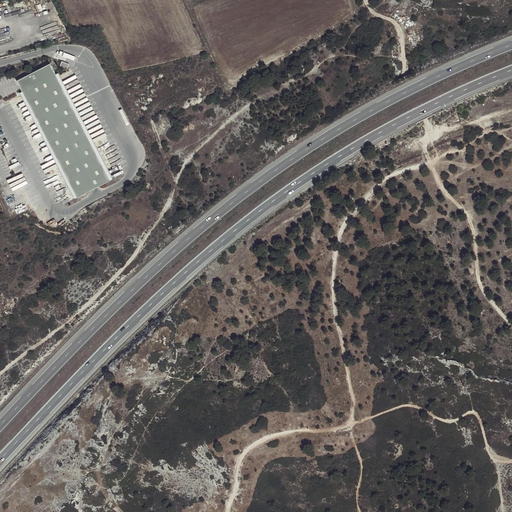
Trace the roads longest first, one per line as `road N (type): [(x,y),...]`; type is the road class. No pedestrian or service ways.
road 1 (motorway): [(0,458),(187,270),(303,177),(511,70)]
road 2 (motorway): [(511,45),(402,92),(230,203),(0,424)]
road 3 (track): [(226,511),(240,458),(254,443),(348,424),(354,403),(331,287),(337,247),(362,193),(428,161)]
road 4 (track): [(348,424),(414,403),(455,419),(477,413),(492,455),(511,457)]
road 5 (track): [(428,161),(470,221),(490,300),(511,321)]
road 6 (track): [(367,0),(399,29),(404,69),(433,131),(429,142)]
